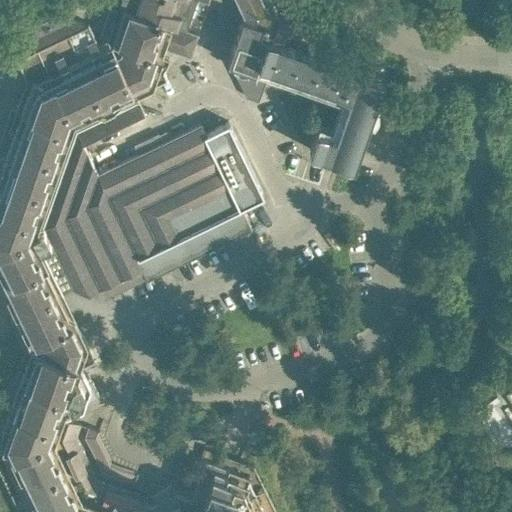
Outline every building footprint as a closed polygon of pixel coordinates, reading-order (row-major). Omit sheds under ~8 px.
[(130,0),(136,2),(133,10),(177,25),(186,29),(195,0),(130,0)] [(266,0),(265,1),(264,0),(241,0),(238,2),(244,13),(243,15),(263,22),(259,32),(297,45),(301,32),(286,27),(290,18),(278,14),(271,0),(266,0)] [(198,33),(177,25),(133,10),(132,15),(110,8),(108,12),(98,41),(97,44),(104,58),(116,52),(121,63),(131,58),(141,80),(155,74),(158,81),(167,77),(163,69),(167,58),(158,55),(162,46),(190,56),(198,33)] [(264,193),(228,121),(205,132),(200,121),(97,173),(77,131),(87,127),(92,137),(144,111),(132,85),(137,83),(141,80),(131,58),(121,63),(116,52),(104,58),(97,44),(98,41),(94,32),(89,22),(58,12),(28,28),(18,56),(17,57),(17,59),(31,63),(28,72),(17,103),(16,109),(5,138),(5,141),(0,154),(0,293),(14,321),(21,336),(67,314),(75,330),(82,332),(65,297),(63,292),(75,286),(105,296),(124,287),(251,226),(241,204),(264,193)] [(300,46),(297,45),(259,32),(263,22),(243,15),(227,60),(234,63),(255,70),(258,62),(270,66),(297,75),(348,93),(335,133),(317,127),(309,148),(342,159),(353,163),(384,76),(304,48),(300,46)] [(258,99),(267,73),(270,66),(258,62),(255,70),(234,63),(233,66),(246,95),(258,99)] [(102,472),(148,487),(145,495),(96,478),(76,436),(81,424),(81,423),(61,416),(62,414),(82,405),(83,402),(100,394),(92,378),(92,379),(86,368),(97,363),(82,332),(75,330),(67,314),(21,336),(25,344),(13,376),(10,375),(9,376),(9,377),(10,378),(0,405),(0,468),(21,511),(276,511),(254,465),(241,460),(203,447),(196,467),(180,461),(151,475),(111,461),(98,435),(100,429),(88,425),(84,436),(102,472)] [(511,381),(473,409),(495,440),(511,442),(511,381)]
